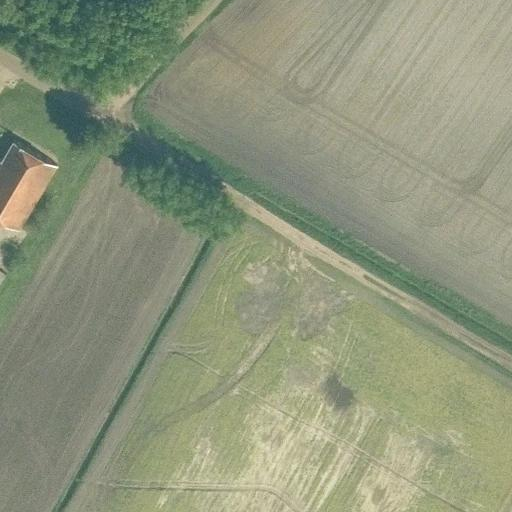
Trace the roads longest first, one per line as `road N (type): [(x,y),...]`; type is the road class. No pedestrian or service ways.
road 1 (track): [(511,360),(100,114)]
road 2 (unclassified): [(100,114),(212,0)]
